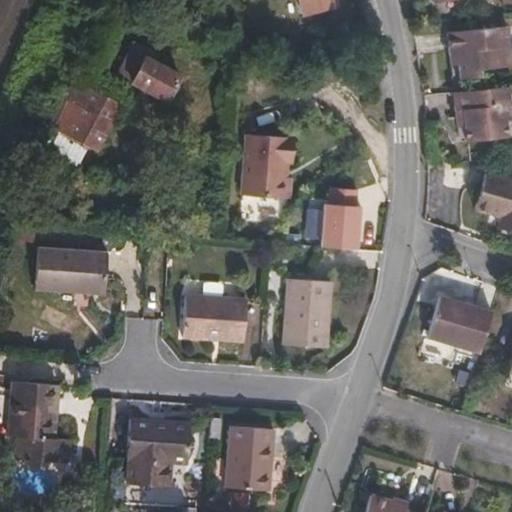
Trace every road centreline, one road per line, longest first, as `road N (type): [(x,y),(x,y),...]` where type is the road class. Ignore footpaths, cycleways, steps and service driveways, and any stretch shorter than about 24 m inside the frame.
road 1 (residential): [(404,235),(405,141),(382,0)]
road 2 (residential): [(348,398),(143,382)]
road 3 (residential): [(348,398),(404,235)]
road 4 (residential): [(511,449),(348,398)]
road 5 (residential): [(309,511),(348,398)]
